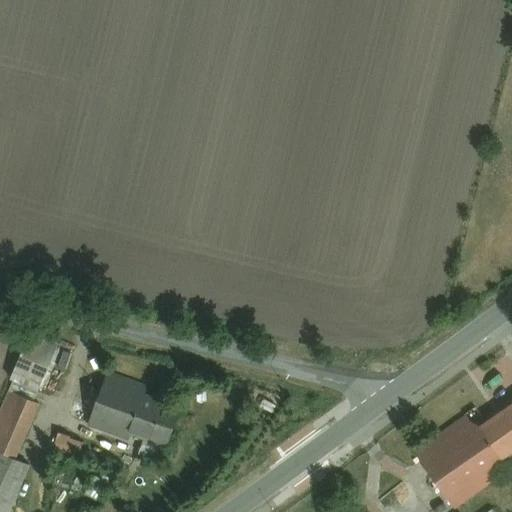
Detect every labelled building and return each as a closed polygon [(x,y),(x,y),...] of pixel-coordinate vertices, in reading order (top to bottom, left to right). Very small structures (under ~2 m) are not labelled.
[(30,331),(12,375),(44,387),(61,343),(30,331)] [(106,375),(88,418),(132,436),(138,419),(170,432),(181,406),(106,375)] [(19,460),(41,403),(8,391),(0,410),(0,511),(12,511),(31,464),(19,460)] [(479,405),(424,446),(460,495),(511,456),(511,400),(489,418),(479,405)] [(59,433),(54,452),(82,458),(86,440),(59,433)]
